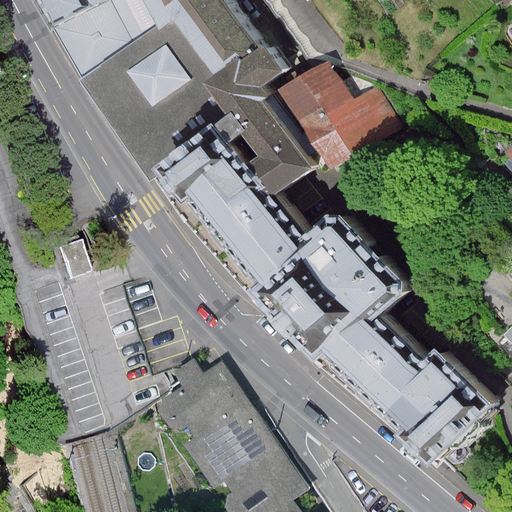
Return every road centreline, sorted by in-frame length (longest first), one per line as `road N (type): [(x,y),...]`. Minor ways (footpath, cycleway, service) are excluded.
road 1 (primary): [(9,0),(89,141),(175,262),(303,397)]
road 2 (primary): [(303,397),(444,511)]
road 3 (residential): [(348,511),(307,447),(303,397)]
